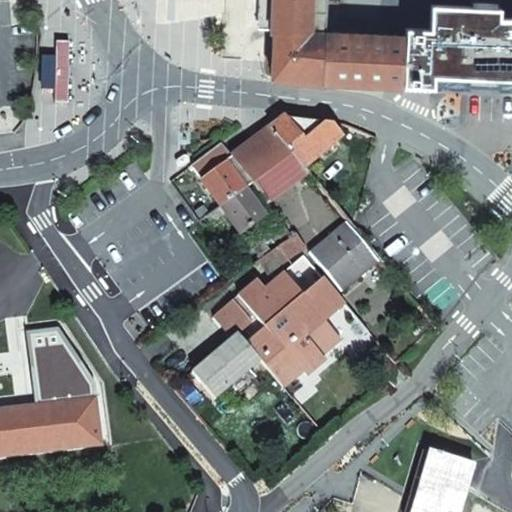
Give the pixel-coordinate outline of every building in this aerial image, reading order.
[(263,0),(262,27),(272,27),(273,0),(263,0)] [(272,76),(403,85),(407,34),(325,29),(326,0),(273,0),(272,27),(272,33),(275,33),(272,76)] [(511,7),(433,4),(432,28),(431,28),(431,30),(435,29),(432,86),(511,88),(511,7)] [(431,30),(431,28),(407,27),(407,34),(403,85),(429,86),(431,30)] [(55,90),(54,104),(68,104),(69,42),(55,42),(55,58),(41,58),(41,90),(55,90)] [(283,119),(270,129),(302,167),(304,166),(343,134),(335,124),(283,119)] [(253,184),(268,203),(309,173),(304,166),(302,167),(270,129),(232,157),(253,184)] [(245,190),(253,184),(232,157),(225,162),(221,165),(212,153),(191,169),(220,208),(245,190)] [(179,168),(183,168),(188,164),(189,164),(190,163),(189,160),(189,159),(187,159),(186,159),(185,159),(179,163),(178,165),(178,167),(179,168)] [(265,217),(245,190),(220,208),(240,235),(265,217)] [(261,259),(280,245),(293,235),(284,224),(253,247),(261,259)] [(377,262),(346,224),(311,253),(342,292),(377,262)] [(293,235),(280,245),(290,260),(302,252),(308,248),(297,232),(293,235)] [(261,259),(259,260),(270,274),(290,260),(280,245),(261,259)] [(246,343),(262,362),(285,389),(303,374),(306,378),(326,361),(323,358),(342,342),(325,322),(346,304),(324,278),(303,296),(284,273),(266,289),(257,278),(238,295),(257,318),(265,327),(246,343)] [(213,316),(231,339),(238,333),(238,334),(257,318),(238,295),(213,316)] [(216,401),(262,362),(246,343),(238,334),(238,333),(231,339),(191,372),(216,401)] [(0,457),(102,445),(96,398),(0,409),(0,457)] [(458,511),(473,466),(441,456),(442,454),(437,452),(436,455),(429,453),(411,511),(458,511)]
